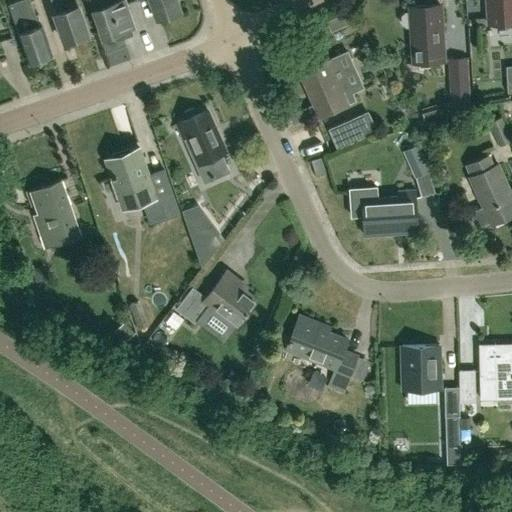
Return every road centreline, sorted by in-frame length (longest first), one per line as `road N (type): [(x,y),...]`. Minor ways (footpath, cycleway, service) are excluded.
road 1 (residential): [(511,279),(375,296),(337,265),(236,36)]
road 2 (unclassified): [(0,124),(236,36)]
